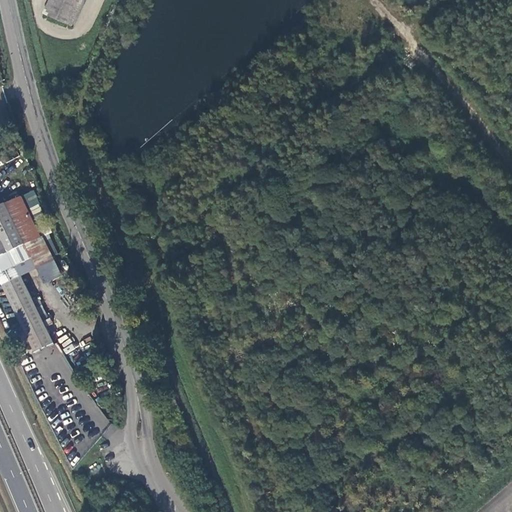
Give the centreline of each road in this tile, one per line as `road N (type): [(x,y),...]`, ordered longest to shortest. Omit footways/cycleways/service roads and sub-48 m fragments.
road 1 (unclassified): [(9,0),(64,213),(107,297),(133,376)]
road 2 (track): [(511,161),(370,0)]
road 3 (unclassified): [(185,511),(155,461),(133,376)]
road 4 (unclassified): [(133,376),(135,446),(162,511)]
road 5 (trunk): [(53,511),(0,388)]
